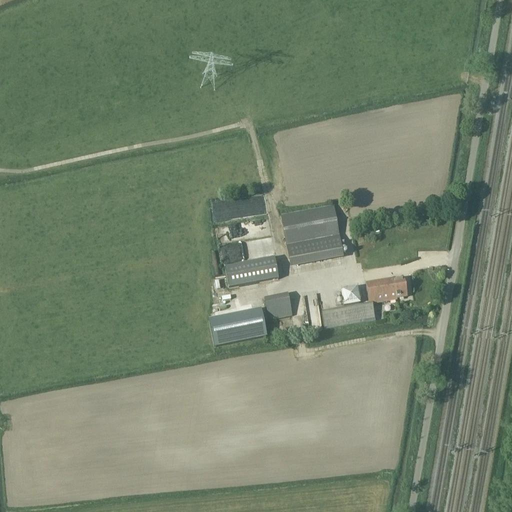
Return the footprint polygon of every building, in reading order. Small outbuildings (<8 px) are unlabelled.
[(280,216),(286,247),(340,237),(334,206),(280,216)] [(340,237),(286,247),(290,268),(343,257),(340,237)] [(280,258),(235,267),(239,288),(284,279),(280,258)] [(397,299),(406,298),(403,279),(394,281),(393,280),(366,285),(369,305),(397,300),(397,299)] [(356,291),(342,293),(344,307),(359,305),(356,291)] [(271,322),(293,317),(288,294),(264,299),(268,321),(269,322),(271,322)] [(325,330),(384,320),(382,305),(322,315),(325,330)] [(216,319),(210,321),(208,321),(214,350),(267,339),(263,322),(261,310),(216,319)]
